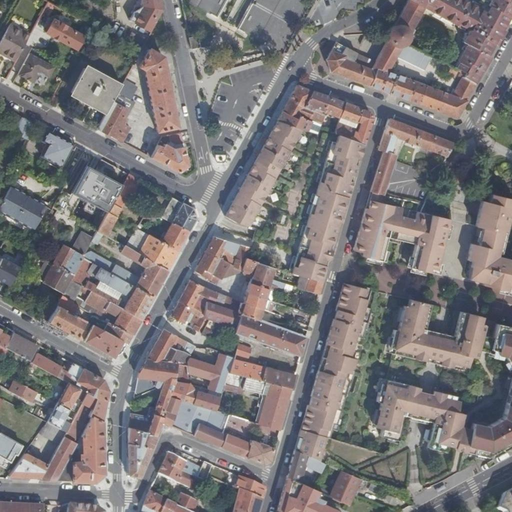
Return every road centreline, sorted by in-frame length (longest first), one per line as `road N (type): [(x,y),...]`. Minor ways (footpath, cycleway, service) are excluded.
road 1 (residential): [(275,479),(383,106)]
road 2 (residential): [(213,205),(0,92)]
road 3 (residential): [(170,0),(213,205)]
road 4 (residential): [(275,479),(165,436),(137,497),(118,496)]
road 5 (residential): [(125,376),(213,205)]
road 6 (residential): [(511,47),(464,130),(383,106)]
road 7 (residential): [(213,205),(291,68)]
road 8 (residential): [(0,308),(125,376)]
road 9 (residential): [(118,496),(125,376)]
